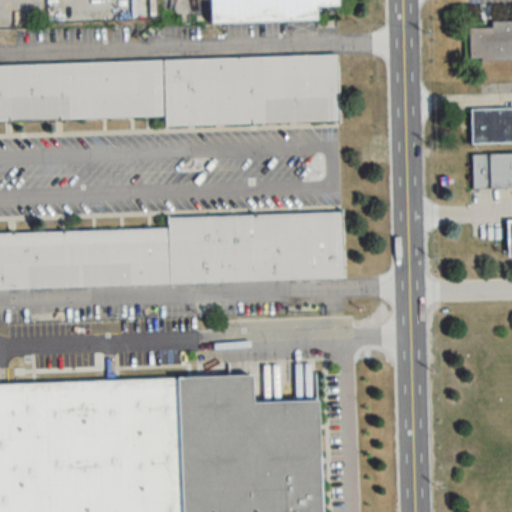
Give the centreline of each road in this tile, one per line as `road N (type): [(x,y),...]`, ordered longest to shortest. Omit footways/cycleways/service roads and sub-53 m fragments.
road 1 (residential): [(408,286),(399,0)]
road 2 (residential): [(413,511),(408,286)]
